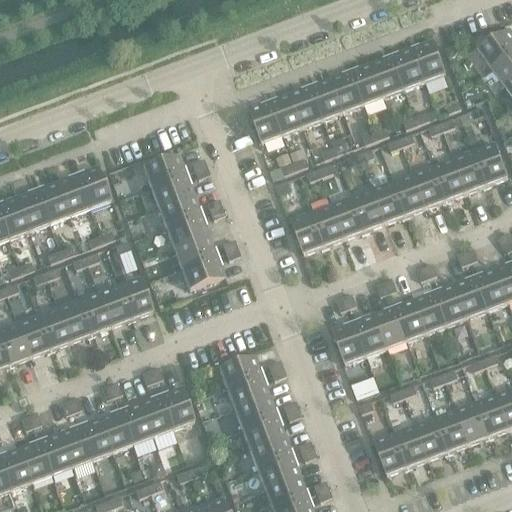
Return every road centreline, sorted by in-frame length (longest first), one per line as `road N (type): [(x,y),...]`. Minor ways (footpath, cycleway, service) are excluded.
road 1 (residential): [(0,413),(279,310)]
road 2 (residential): [(279,310),(188,73)]
road 3 (residential): [(279,310),(489,231),(511,215)]
road 4 (residential): [(355,511),(279,310)]
road 5 (unclassified): [(380,0),(188,73)]
road 6 (unclassified): [(188,73),(0,145)]
